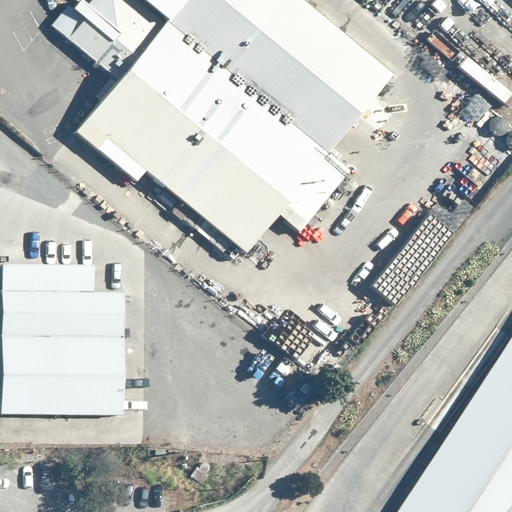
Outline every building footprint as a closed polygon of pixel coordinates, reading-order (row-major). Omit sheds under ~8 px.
[(150,18),(164,0),(74,0),(51,28),(105,72),(150,18)] [(311,147),(376,67),(293,0),(164,0),(150,18),(311,147)] [(229,248),(311,147),(150,18),(105,72),(68,119),(229,248)] [(74,257),(0,257),(0,409),(104,410),(104,289),(74,289),(74,257)] [(511,511),(511,326),(389,511),(511,511)]
